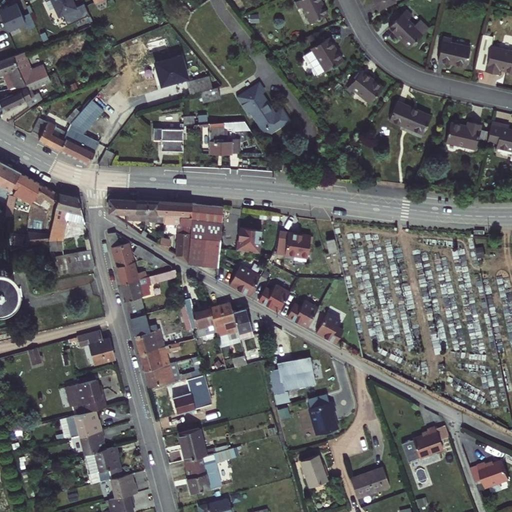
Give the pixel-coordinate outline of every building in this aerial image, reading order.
[(75,0),(45,0),(47,2),(51,0),(52,0),(56,8),(58,7),(63,16),(65,15),(69,25),(91,13),(86,4),(79,8),(75,0)] [(310,22),(327,14),(320,0),(298,0),(296,1),(299,8),(302,6),(310,22)] [(375,0),(380,10),(396,1),(395,0),(375,0)] [(11,9),(2,13),(11,32),(29,24),(25,17),(19,3),(11,7),(11,9)] [(412,46),(427,28),(405,9),(390,27),(412,46)] [(32,14),(25,17),(29,24),(30,26),(36,23),(32,14)] [(438,58),(466,65),(470,47),(454,43),(455,37),(444,34),(438,58)] [(335,62),(342,58),(329,37),(312,48),(327,72),(337,66),(335,62)] [(503,69),(511,70),(511,49),(491,46),(486,71),(502,74),(503,69)] [(37,72),(41,82),(51,77),(54,76),(51,67),(37,72)] [(371,101),(382,86),(361,69),(346,87),(351,91),(354,88),(371,101)] [(31,109),(40,103),(38,97),(34,99),(30,91),(53,82),(51,77),(41,82),(28,87),(30,90),(0,102),(0,105),(4,112),(28,102),(31,109)] [(201,91),(210,89),(207,77),(185,82),(188,94),(201,91)] [(285,108),(278,114),(263,95),(265,92),(259,84),(249,92),(263,115),(275,135),(294,118),(285,108)] [(204,102),(221,97),(218,86),(210,89),(201,91),(204,102)] [(275,135),(263,115),(249,92),(238,101),(253,119),(257,116),(273,136),(275,135)] [(94,164),(105,143),(86,134),(88,130),(91,131),(107,107),(96,96),(79,114),(69,135),(72,136),(70,141),(65,150),(93,164),(94,164)] [(390,119),(423,135),(432,116),(398,101),(390,119)] [(444,142),(473,150),(481,122),(469,119),(467,124),(450,120),(444,142)] [(70,141),(57,135),(61,128),(44,120),(38,133),(46,137),(44,140),(65,150),(70,141)] [(511,128),(509,128),(510,125),(493,121),(488,141),(497,144),(497,146),(511,149),(511,128)] [(161,148),(181,147),(181,126),(153,126),(154,137),(160,137),(161,148)] [(208,149),(231,149),(231,137),(209,137),(208,149)] [(101,164),(111,164),(117,149),(110,146),(107,150),(101,164)] [(0,182),(16,189),(18,186),(25,172),(4,161),(0,171),(0,182)] [(18,186),(37,195),(45,181),(41,180),(25,172),(18,186)] [(55,212),(61,189),(45,181),(37,195),(41,197),(44,193),(54,199),(52,207),(54,208),(53,212),(55,212)] [(59,238),(64,218),(67,209),(82,214),(78,197),(61,189),(55,212),(49,237),(59,238)] [(10,216),(17,218),(23,194),(17,193),(16,198),(14,197),(10,216)] [(143,211),(136,211),(137,198),(108,197),(107,210),(139,232),(142,227),(143,218),(143,211)] [(148,213),(161,214),(162,201),(137,198),(136,211),(143,211),(143,218),(147,218),(148,213)] [(216,245),(220,206),(162,201),(161,214),(178,216),(174,251),(189,260),(217,262),(218,246),(216,245)] [(84,225),(82,214),(67,209),(64,218),(84,225)] [(242,225),(239,248),(262,251),(263,242),(254,241),(256,227),(242,225)] [(153,236),(150,234),(152,231),(142,227),(139,232),(152,239),(153,236)] [(323,242),(335,239),(333,228),(320,230),(323,242)] [(279,231),(277,253),(310,257),(311,233),(279,231)] [(115,232),(106,233),(108,242),(117,241),(115,232)] [(20,247),(26,245),(28,236),(23,235),(20,247)] [(143,270),(137,271),(134,258),(129,260),(128,256),(133,255),(131,247),(126,249),(125,243),(114,246),(123,280),(145,275),(143,270)] [(159,264),(162,259),(138,245),(134,251),(150,261),(151,259),(159,264)] [(60,270),(94,266),(89,248),(54,252),(60,270)] [(237,261),(227,281),(247,293),(257,273),(237,261)] [(0,299),(7,300),(15,294),(18,285),(16,275),(8,269),(0,268),(0,299)] [(177,306),(184,304),(174,268),(147,275),(149,282),(169,277),(177,306)] [(133,317),(148,313),(141,285),(147,283),(145,275),(123,280),(133,317)] [(265,285),(257,299),(278,311),(290,291),(276,283),(273,289),(265,285)] [(292,301),(285,315),(305,326),(316,307),(303,299),(299,305),(292,301)] [(236,322),(233,311),(231,301),(220,304),(228,332),(231,331),(229,324),(236,322)] [(222,333),(228,332),(220,304),(208,307),(213,324),(214,328),(220,326),(222,333)] [(200,327),(213,324),(208,307),(190,312),(197,336),(202,335),(200,327)] [(243,331),(252,329),(246,308),(245,308),(233,311),(236,322),(247,363),(269,357),(266,345),(251,349),(249,340),(246,341),(244,336),(243,331)] [(325,312),(314,331),(334,342),(341,329),(335,326),(338,319),(325,312)] [(136,327),(151,323),(148,313),(133,317),(136,327)] [(96,362),(116,357),(111,337),(104,338),(102,329),(80,334),(82,344),(91,342),(96,362)] [(142,352),(165,346),(160,330),(138,336),(142,352)] [(33,364),(42,362),(38,346),(29,349),(33,364)] [(165,365),(169,363),(165,346),(142,352),(147,369),(165,365)] [(284,386),(314,379),(308,354),(277,362),(278,368),(268,370),(276,403),(288,400),(284,386)] [(151,385),(174,378),(171,369),(167,370),(165,365),(147,369),(151,385)] [(96,410),(107,408),(103,389),(98,390),(95,379),(76,384),(82,404),(87,403),(90,412),(96,410)] [(176,415),(195,409),(186,379),(180,380),(184,395),(172,399),(176,415)] [(328,391),(304,398),(315,434),(337,428),(328,391)] [(102,420),(99,421),(96,410),(90,412),(76,415),(81,435),(105,429),(102,420)] [(410,460),(442,448),(439,439),(448,436),(444,425),(436,428),(435,424),(426,428),(427,432),(403,442),(410,460)] [(96,451),(107,449),(104,438),(107,437),(105,429),(81,435),(86,454),(96,451)] [(199,455),(202,455),(196,430),(177,435),(183,459),(199,455)] [(112,479),(123,476),(118,456),(121,456),(118,445),(107,449),(96,451),(104,481),(112,479)] [(309,484),(326,479),(318,453),(301,458),(309,484)] [(186,485),(205,481),(199,455),(183,459),(188,476),(184,477),(186,485)] [(484,485),(509,477),(502,458),(473,467),(477,480),(482,478),(484,485)] [(355,495),(388,485),(382,465),(349,476),(355,495)] [(132,494),(139,493),(137,483),(133,485),(131,474),(123,476),(112,479),(117,498),(132,494)] [(188,494),(207,489),(205,481),(186,485),(188,494)] [(134,511),(132,505),(135,504),(132,494),(117,498),(110,500),(113,511),(134,511)] [(197,511),(231,511),(228,497),(196,505),(197,511)]
